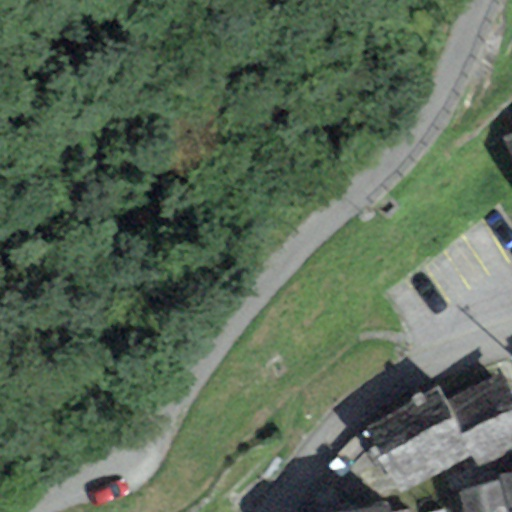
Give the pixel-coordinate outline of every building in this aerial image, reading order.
[(511,133),(503,137),(511,155),(511,133)] [(511,391),(500,371),(447,402),(462,427),(455,431),(469,454),(482,475),(511,456),(511,391)] [(462,427),(447,402),(438,387),(365,431),(403,494),(469,454),(455,431),(462,427)] [(511,511),(511,472),(498,476),(499,481),(507,511),(511,511)] [(507,511),(499,481),(457,493),(462,511),(507,511)]
